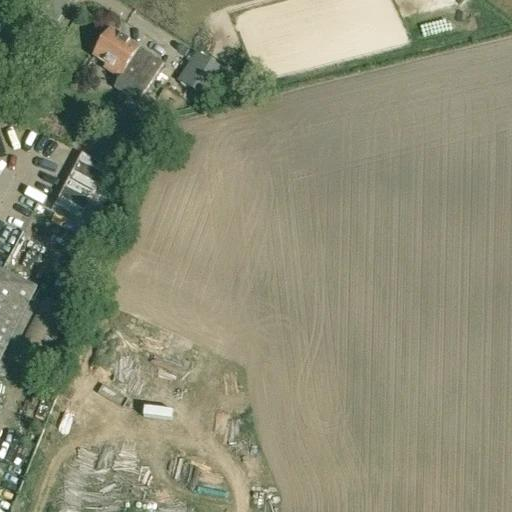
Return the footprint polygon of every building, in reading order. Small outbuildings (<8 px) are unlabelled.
[(110,32),(93,58),(106,67),(103,70),(119,80),(113,89),(129,99),(124,107),(132,112),(162,66),(110,32)] [(208,101),(218,86),(226,75),(196,55),(178,81),(208,101)] [(154,102),(144,96),(138,105),(149,111),(154,102)] [(3,246),(0,251),(0,264),(7,268),(14,252),(3,246)] [(0,365),(37,288),(0,270),(0,365)] [(152,341),(170,322),(157,310),(140,329),(152,341)] [(20,382),(23,366),(8,363),(5,380),(20,382)] [(0,399),(0,409),(4,412),(13,398),(4,392),(0,399)]
